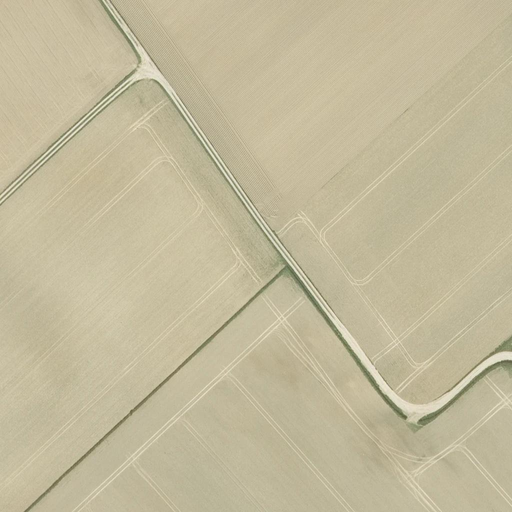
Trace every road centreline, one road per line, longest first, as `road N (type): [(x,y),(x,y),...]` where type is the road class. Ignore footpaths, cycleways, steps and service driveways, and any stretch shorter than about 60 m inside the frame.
road 1 (track): [(495,357),(434,410),(400,407),(150,63)]
road 2 (track): [(0,199),(150,63)]
